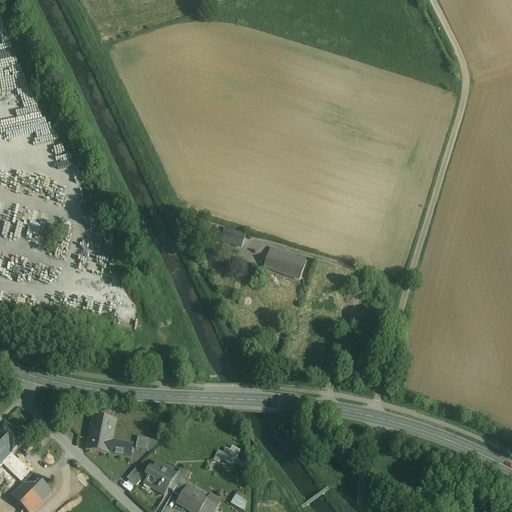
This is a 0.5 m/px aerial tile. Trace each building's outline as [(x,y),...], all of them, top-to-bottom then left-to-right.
[(244,236),(225,230),(220,248),(231,251),(233,245),(241,248),(244,236)] [(293,265),(280,260),(282,253),(271,249),(264,267),(300,280),(307,262),(296,258),(293,265)] [(114,423),(92,419),(86,451),(108,455),(111,442),(114,423)] [(27,447),(7,428),(0,435),(0,447),(14,460),(16,458),(27,447)] [(150,440),(138,438),(136,449),(148,452),(150,440)] [(132,446),(111,442),(108,455),(129,459),(132,446)] [(213,461),(236,466),(239,450),(224,446),(223,452),(216,450),(213,461)] [(14,460),(0,447),(0,474),(4,470),(14,460)] [(36,478),(16,458),(14,460),(4,470),(24,490),(36,478)] [(176,477),(156,464),(145,482),(154,488),(153,490),(164,497),(170,486),(176,477)] [(135,471),(126,481),(135,489),(144,478),(135,471)] [(176,477),(170,486),(176,490),(179,484),(183,478),(178,475),(176,477)] [(24,490),(15,499),(28,511),(40,511),(55,497),(36,478),(24,490)] [(179,484),(186,488),(190,482),(183,478),(179,484)] [(186,488),(179,484),(176,490),(174,493),(180,497),(186,488)] [(181,501),(188,490),(186,488),(180,497),(174,493),(172,496),(181,501)] [(181,501),(180,502),(192,509),(190,511),(191,511),(198,511),(206,500),(188,490),(181,501)] [(206,500),(198,511),(215,511),(221,502),(209,495),(206,500)] [(235,495),(230,504),(242,511),(247,502),(235,495)]
